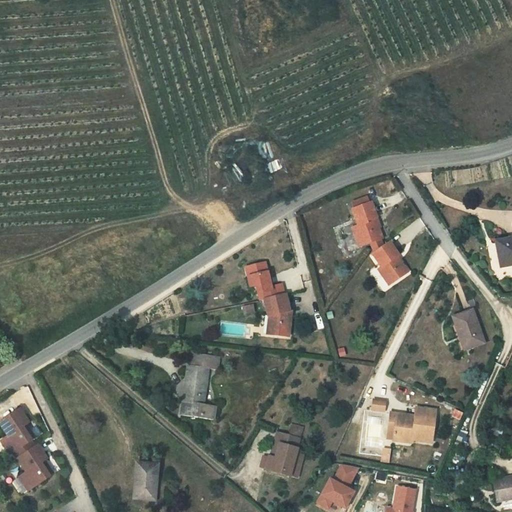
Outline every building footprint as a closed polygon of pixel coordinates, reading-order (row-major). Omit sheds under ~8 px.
[(360,227),(357,228),(363,245),(369,243),(380,239),(382,238),(376,222),(379,221),(374,206),(371,207),(367,197),(350,204),(352,209),(350,209),(352,215),(355,214),(360,227)] [(358,247),(363,245),(357,228),(351,230),(358,247)] [(373,254),(383,247),(380,239),(369,243),(373,254)] [(511,266),(511,239),(495,243),(500,269),(511,266)] [(373,254),(382,267),(392,283),(407,273),(396,258),(399,256),(390,242),(383,247),(373,254)] [(269,317),(268,335),(288,337),(291,317),(287,316),(286,312),(289,311),(282,284),(271,287),(265,264),(249,268),(251,275),(247,276),(250,286),(256,285),(260,300),(264,299),(269,317)] [(388,286),(392,283),(382,267),(377,271),(388,286)] [(459,336),(464,334),(469,348),(484,342),(472,309),(451,317),(459,336)] [(469,348),(464,334),(459,336),(464,350),(469,348)] [(187,400),(184,399),(182,413),(216,418),(218,404),(205,403),(210,368),(219,368),(220,354),(194,351),(192,364),(188,364),(186,381),(190,381),(187,400)] [(386,402),(373,400),(372,410),(384,411),(386,402)] [(408,416),(408,414),(393,412),(393,422),(396,423),(396,435),(415,437),(416,438),(435,440),(437,408),(419,407),(418,417),(408,416)] [(11,451),(18,461),(38,448),(36,445),(33,447),(30,441),(34,438),(25,425),(26,424),(16,409),(0,419),(0,427),(6,437),(3,439),(11,451)] [(462,413),(455,409),(452,416),(459,419),(462,413)] [(270,457),(265,471),(288,478),(298,450),(301,441),(279,434),(276,443),(281,445),(276,459),(271,458),(270,457)] [(0,447),(5,455),(11,451),(3,439),(0,441),(0,447)] [(276,443),(271,458),(276,459),(281,445),(276,443)] [(25,472),(21,474),(30,488),(51,474),(43,461),(45,459),(38,448),(18,461),(25,472)] [(390,449),(383,448),(381,462),(388,463),(390,449)] [(306,452),(298,450),(288,478),(296,480),(306,452)] [(150,499),(153,464),(133,462),(129,497),(150,499)] [(361,467),(345,463),(336,480),(332,478),(319,501),(330,507),(334,500),(347,508),(352,498),(350,496),(353,490),(350,487),(361,467)] [(26,490),(30,488),(21,474),(17,476),(26,490)] [(511,498),(511,477),(494,480),(498,501),(511,498)] [(387,507),(386,511),(413,511),(414,511),(413,511),(417,490),(399,486),(394,508),(387,507)]
